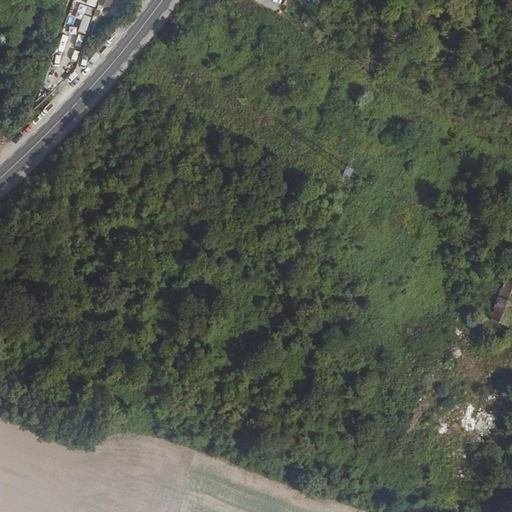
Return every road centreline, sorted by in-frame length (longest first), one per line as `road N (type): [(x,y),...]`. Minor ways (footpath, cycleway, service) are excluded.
road 1 (track): [(511,341),(501,359),(422,339),(391,311),(389,295),(419,238),(430,169),(457,118)]
road 2 (track): [(511,143),(334,53),(268,0)]
road 3 (primary): [(162,0),(56,125),(0,176)]
